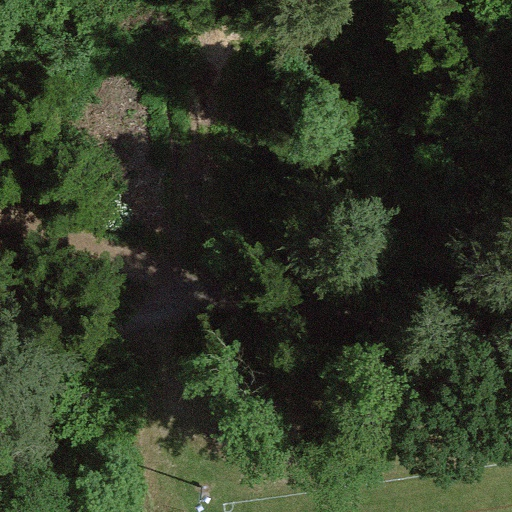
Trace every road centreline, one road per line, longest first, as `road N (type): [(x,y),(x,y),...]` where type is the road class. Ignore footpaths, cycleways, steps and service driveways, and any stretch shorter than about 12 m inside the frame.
road 1 (track): [(511,329),(267,302),(197,303),(0,374)]
road 2 (track): [(0,220),(137,253),(197,303)]
